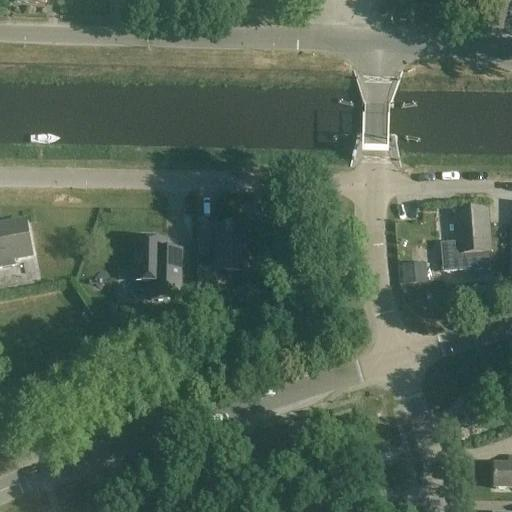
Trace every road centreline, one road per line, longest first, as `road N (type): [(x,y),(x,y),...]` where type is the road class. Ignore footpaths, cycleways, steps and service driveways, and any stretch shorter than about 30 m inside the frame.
road 1 (tertiary): [(0,490),(399,359)]
road 2 (unclassified): [(0,178),(375,187)]
road 3 (tertiary): [(0,32),(374,42)]
road 4 (tertiary): [(399,359),(379,289),(375,187)]
road 5 (residential): [(441,511),(441,488),(399,359)]
road 6 (tertiary): [(375,187),(374,42)]
road 7 (residential): [(375,187),(511,188)]
